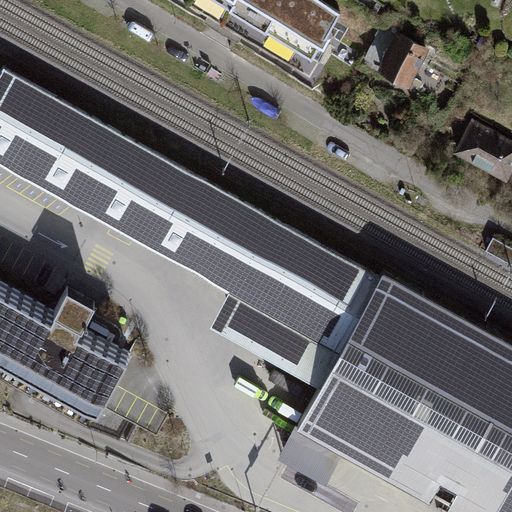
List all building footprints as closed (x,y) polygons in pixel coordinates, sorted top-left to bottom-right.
[(253,0),(319,41),(337,12),(318,0),(253,0)] [(428,51),(392,32),(375,63),(411,82),(428,51)] [(4,65),(0,71),(0,159),(230,287),(212,318),(306,370),(323,339),(364,265),(4,65)] [(511,160),(511,142),(471,120),(456,148),(505,173),(511,160)] [(511,246),(493,236),(486,249),(511,263),(511,246)] [(321,380),(298,421),(462,511),(511,511),(511,340),(383,269),(321,380)] [(54,310),(0,279),(0,350),(37,371),(101,406),(113,384),(130,353),(81,325),(94,302),(80,294),(67,286),(54,310)]
